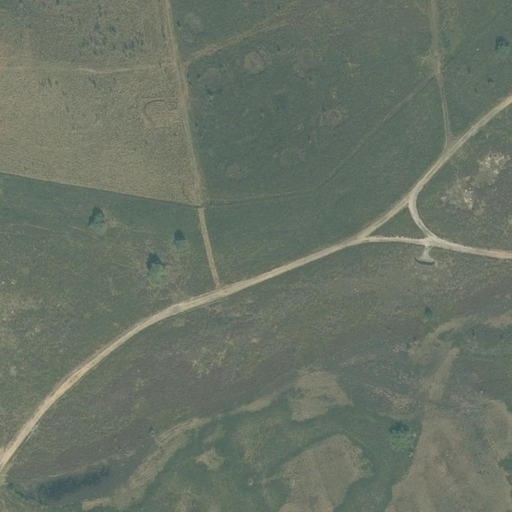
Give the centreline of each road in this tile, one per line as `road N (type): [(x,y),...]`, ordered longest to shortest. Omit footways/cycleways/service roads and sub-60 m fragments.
road 1 (track): [(351,241),(142,325),(68,382),(0,460)]
road 2 (track): [(142,325),(196,251),(204,212),(165,0)]
road 3 (track): [(446,156),(432,0)]
road 4 (track): [(511,98),(410,198)]
